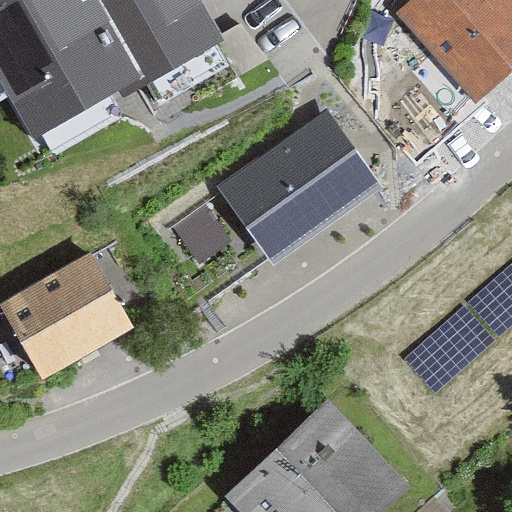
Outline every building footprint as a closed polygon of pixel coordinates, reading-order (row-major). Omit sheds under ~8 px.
[(0,0),(0,61),(38,123),(221,12),(213,0),(0,0)] [(480,93),(511,66),(511,0),(402,0),(401,1),(480,93)] [(328,106),(221,181),(272,252),(378,177),(328,106)] [(216,187),(186,212),(209,240),(239,215),(216,187)] [(84,239),(1,289),(51,371),(134,320),(84,239)] [(311,386),(216,474),(251,511),(378,511),(405,487),(311,386)] [(241,511),(229,497),(210,511),(241,511)]
